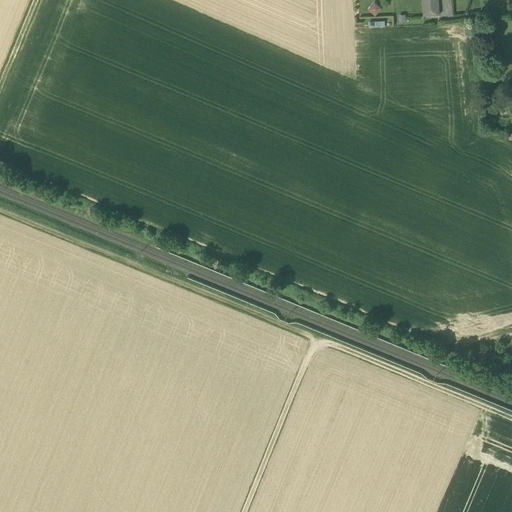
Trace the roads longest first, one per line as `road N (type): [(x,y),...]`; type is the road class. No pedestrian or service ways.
road 1 (track): [(511,418),(315,338),(244,511)]
road 2 (track): [(315,338),(0,209)]
